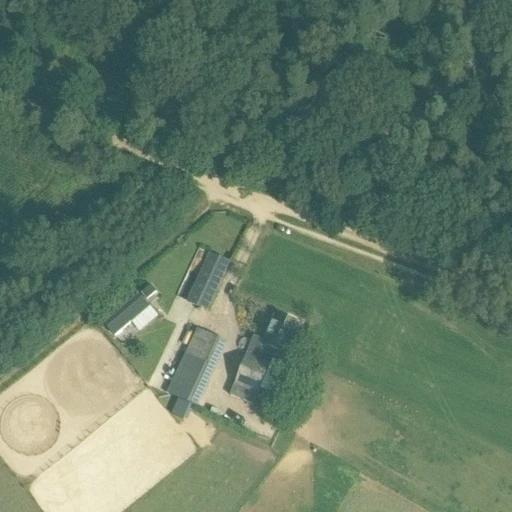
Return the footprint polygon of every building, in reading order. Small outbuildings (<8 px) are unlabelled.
[(207,313),(230,264),(210,254),(187,303),(207,313)] [(158,272),(148,280),(153,287),(163,279),(158,272)] [(114,338),(149,308),(139,295),(103,326),(114,338)] [(284,366),(300,326),(276,316),(265,343),(253,338),(229,397),(253,406),(272,361),(284,366)] [(197,409),(228,344),(197,330),(166,395),(197,409)] [(211,399),(207,409),(226,416),(230,406),(211,399)]
